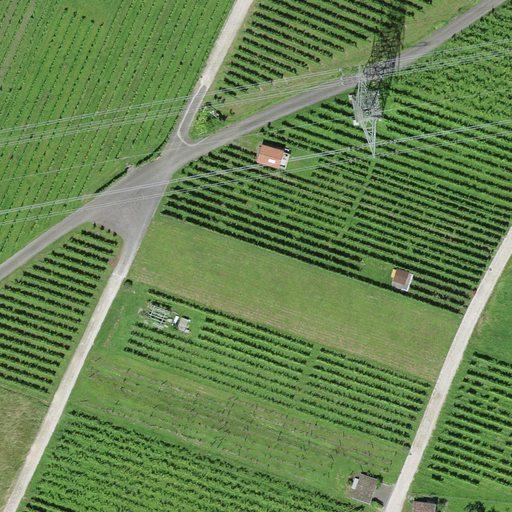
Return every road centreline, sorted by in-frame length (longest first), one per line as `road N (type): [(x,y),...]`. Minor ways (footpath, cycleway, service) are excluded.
road 1 (track): [(248,0),(166,170),(133,263),(11,511)]
road 2 (track): [(0,276),(112,198),(397,64),(487,0)]
road 3 (track): [(396,511),(511,249)]
